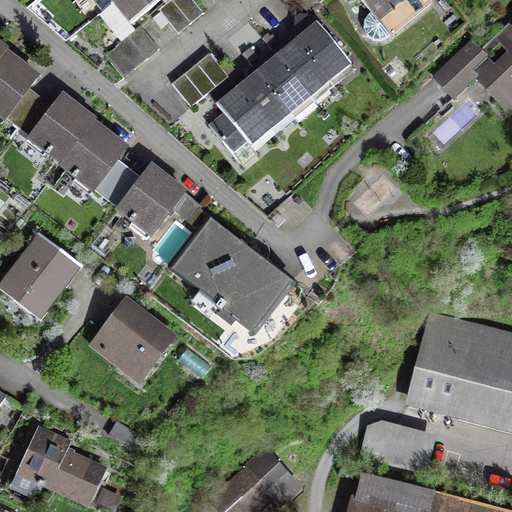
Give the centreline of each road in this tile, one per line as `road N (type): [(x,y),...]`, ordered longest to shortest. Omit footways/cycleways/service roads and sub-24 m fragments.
road 1 (residential): [(0,2),(301,258)]
road 2 (residential): [(149,84),(252,0)]
road 3 (residential): [(110,426),(0,357)]
